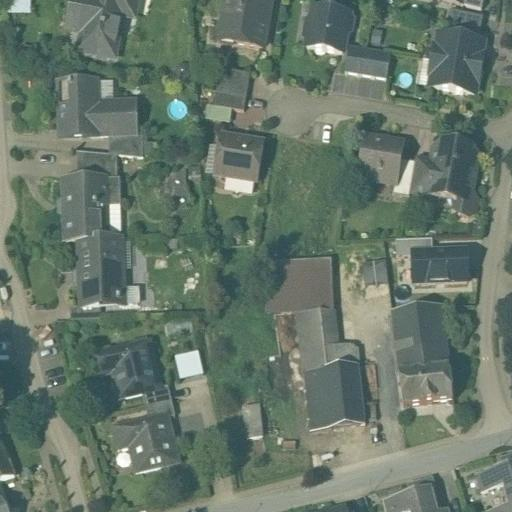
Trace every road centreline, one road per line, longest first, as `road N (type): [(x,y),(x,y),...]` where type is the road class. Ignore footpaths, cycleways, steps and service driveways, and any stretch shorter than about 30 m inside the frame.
road 1 (residential): [(493,444),(483,337),(511,146)]
road 2 (residential): [(0,257),(31,373),(86,511)]
road 3 (residential): [(243,511),(493,444)]
road 4 (residential): [(290,114),(325,101),(511,133)]
